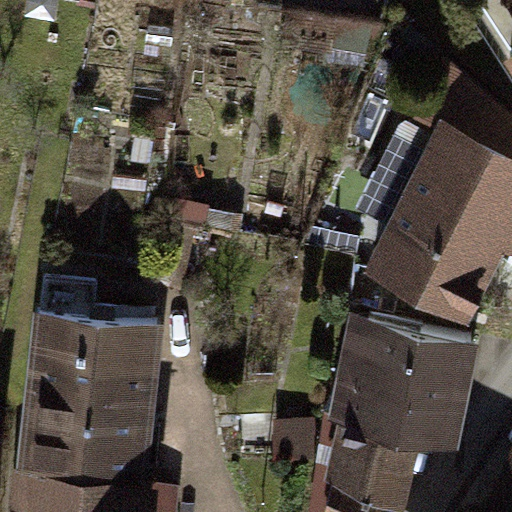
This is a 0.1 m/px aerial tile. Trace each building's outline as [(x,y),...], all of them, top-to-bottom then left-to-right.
[(511,0),(505,0),(488,12),(511,46),(511,0)] [(511,217),(511,150),(452,120),(445,135),(423,123),(400,169),(422,180),(379,264),(466,308),(511,217)] [(51,273),(39,363),(155,372),(160,320),(96,313),(99,281),(51,273)] [(375,310),(353,409),(416,421),(415,426),(453,433),(476,332),(375,310)] [(39,363),(27,463),(145,476),(155,372),(39,363)] [(326,511),(391,511),(400,495),(415,426),(416,421),(353,409),(326,511)] [(21,511),(141,511),(145,476),(27,463),(21,511)]
